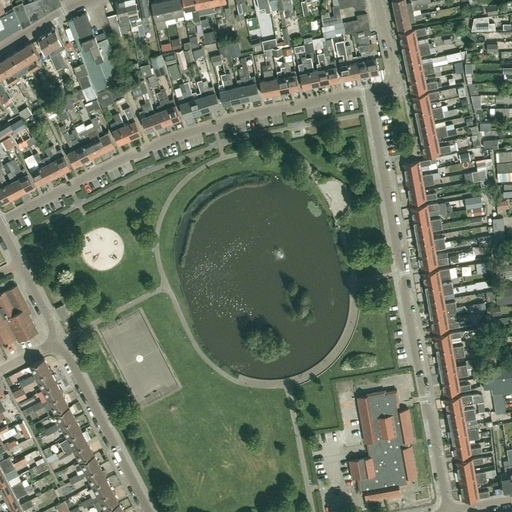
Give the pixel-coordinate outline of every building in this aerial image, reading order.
[(12,5),(15,10),(21,26),(23,29),(31,23),(24,4),(22,0),(12,5)] [(46,0),(35,0),(34,1),(40,18),(51,11),(46,0)] [(61,4),(59,0),(46,0),(51,11),(61,4)] [(129,17),(125,0),(115,0),(119,19),(129,17)] [(139,15),(135,0),(125,0),(129,17),(131,25),(137,24),(136,16),(139,15)] [(137,0),(144,27),(144,31),(150,30),(147,13),(151,12),(148,0),(137,0)] [(165,17),(161,0),(159,0),(152,2),(157,28),(167,26),(165,17)] [(171,0),(161,0),(165,17),(174,15),(171,0)] [(181,0),(171,0),(174,15),(184,13),(181,0)] [(197,6),(196,0),(183,0),(185,9),(191,8),(194,21),(200,20),(199,14),(197,6)] [(212,0),(196,0),(197,6),(199,14),(215,11),(213,3),(212,0)] [(269,1),(268,0),(257,0),(259,9),(264,8),(265,13),(271,11),(271,10),(269,1)] [(268,0),(269,1),(271,10),(278,9),(278,10),(283,9),(281,0),(268,0)] [(290,0),(281,0),(283,9),(284,11),(293,9),(290,0)] [(392,0),(394,9),(427,2),(431,1),(430,0),(413,0),(412,0),(411,0),(392,0)] [(34,1),(24,4),(31,23),(40,18),(34,1)] [(427,2),(394,9),(396,19),(408,16),(421,13),(420,9),(428,7),(427,2)] [(488,15),(499,13),(497,4),(487,5),(488,15)] [(230,14),(229,7),(224,8),(225,15),(226,15),(227,23),(232,22),(231,14),(230,14)] [(0,39),(21,26),(15,10),(6,14),(0,17),(0,39)] [(97,41),(86,12),(68,20),(80,49),(95,88),(122,77),(107,38),(97,41)] [(408,16),(396,19),(398,28),(410,26),(409,21),(422,18),(428,16),(428,12),(421,13),(408,16)] [(116,14),(108,16),(115,42),(122,40),(117,20),(116,14)] [(343,21),(341,14),(322,18),(323,25),(343,21)] [(489,23),(488,16),(474,17),(471,30),(489,30),(489,23)] [(322,26),(324,37),(336,35),(334,24),(322,26)] [(55,27),(47,33),(53,47),(61,67),(62,69),(62,68),(66,67),(59,51),(63,49),(61,42),(55,27)] [(286,27),(283,28),(282,28),(284,41),(277,43),(278,47),(277,47),(277,48),(281,47),(290,45),(286,27)] [(402,43),(417,40),(416,35),(426,33),(425,27),(399,32),(402,43)] [(355,31),(351,32),(353,43),(359,41),(358,37),(367,35),(371,34),(370,28),(360,30),(355,31)] [(205,33),(206,39),(207,43),(216,41),(214,31),(205,33)] [(61,67),(47,33),(39,38),(44,52),(48,50),(56,70),(61,67)] [(189,37),(190,41),(191,47),(198,45),(196,35),(189,37)] [(365,50),(369,74),(372,73),(373,74),(378,73),(378,72),(379,72),(376,57),(371,58),(369,50),(370,50),(367,35),(358,37),(359,41),(359,45),(363,44),(364,50),(365,50)] [(174,49),(181,47),(179,38),(171,40),(174,49)] [(259,38),(251,40),(254,51),(262,49),(259,38)] [(321,38),(312,39),(314,46),(322,44),(322,41),(321,38)] [(162,51),(170,49),(168,40),(160,42),(162,51)] [(231,52),(239,49),(236,40),(228,42),(231,52)] [(343,58),(338,59),(343,79),(344,79),(344,80),(349,79),(349,78),(352,77),(349,63),(346,49),(345,46),(344,40),(336,42),(338,55),(342,54),(343,58)] [(417,40),(402,43),(403,53),(429,47),(428,42),(417,44),(417,40)] [(304,45),(305,50),(305,51),(306,51),(314,49),(312,41),(303,43),(304,45)] [(21,49),(34,70),(39,67),(35,62),(33,63),(31,59),(39,55),(31,42),(21,49)] [(487,52),(498,52),(497,43),(487,44),(487,52)] [(227,56),(230,55),(230,52),(228,45),(218,47),(220,53),(222,52),(223,57),(227,56)] [(361,76),(358,61),(357,56),(352,57),(351,53),(349,45),(345,46),(346,49),(349,63),(352,77),(355,77),(355,78),(361,76)] [(283,55),(281,47),(277,48),(277,47),(272,48),(273,57),(283,55)] [(282,49),(284,55),(292,54),(291,47),(282,49)] [(405,62),(421,59),(420,55),(431,53),(429,47),(403,53),(405,62)] [(195,57),(196,57),(204,54),(205,54),(203,48),(196,50),(193,51),(195,57)] [(23,74),(28,70),(30,72),(34,70),(21,49),(11,55),(23,74)] [(187,62),(194,60),(191,49),(184,50),(187,62)] [(181,69),(188,67),(183,50),(176,51),(181,69)] [(358,61),(361,76),(367,75),(366,74),(369,74),(365,50),(364,50),(360,51),(361,55),(357,56),(358,61)] [(465,51),(447,55),(448,62),(464,58),(465,51)] [(318,69),(321,85),(327,83),(327,82),(330,82),(327,67),(325,58),(324,52),(317,53),(319,63),(317,63),(318,69)] [(467,53),(466,63),(474,63),(474,53),(467,53)] [(161,54),(154,56),(150,57),(153,68),(164,64),(161,54)] [(176,61),(175,54),(165,56),(166,64),(169,63),(176,61)] [(1,61),(14,82),(19,79),(17,77),(23,74),(11,55),(1,61)] [(245,57),(240,58),(242,68),(246,84),(250,98),(253,98),(253,99),(258,97),(258,96),(259,96),(254,76),(249,77),(245,57)] [(329,57),(325,58),(327,67),(330,82),(333,81),(333,82),(338,81),(338,80),(339,80),(335,60),(330,61),(329,57)] [(407,72),(433,66),(432,61),(422,63),(421,59),(405,62),(407,72)] [(0,78),(6,75),(8,78),(7,79),(10,85),(14,82),(1,61),(0,61),(0,78)] [(285,66),(289,90),(293,89),(293,90),(298,89),(298,88),(299,88),(295,70),(291,71),(289,61),(284,62),(285,66)] [(308,62),(309,71),(311,79),(312,85),(315,85),(315,86),(321,85),(318,69),(313,70),(311,61),(308,62)] [(455,73),(463,71),(461,61),(453,63),(455,73)] [(309,86),(312,85),(311,79),(309,71),(308,62),(298,64),(303,87),(304,87),(304,88),(309,87),(309,86)] [(152,74),(149,63),(140,65),(142,76),(152,74)] [(466,63),(465,71),(465,72),(474,73),(474,63),(466,63)] [(278,77),(281,93),(287,91),(289,90),(285,66),(281,67),(281,70),(277,71),(278,77)] [(409,81),(424,78),(424,74),(434,72),(433,66),(407,72),(409,81)] [(247,99),(250,98),(246,84),(242,68),(238,69),(241,79),(236,80),(238,86),(241,101),(247,100),(247,99)] [(263,70),(264,80),(260,81),(263,95),(264,95),(264,96),(269,95),(269,94),(272,94),(267,69),(263,70)] [(281,93),(278,77),(273,78),(273,76),(272,69),(267,69),(272,94),(275,93),(275,94),(281,93)] [(238,86),(233,87),(233,85),(230,72),(225,73),(229,88),(232,102),(235,102),(236,103),(241,101),(238,86)] [(465,73),(468,82),(471,83),(471,73),(474,73),(465,72),(465,73)] [(200,74),(201,80),(210,108),(214,107),(214,108),(219,107),(219,106),(220,106),(215,91),(215,89),(213,85),(208,87),(204,73),(200,74)] [(229,88),(225,73),(220,74),(222,84),(219,84),(223,105),(224,104),(225,105),(230,104),(229,103),(232,102),(229,88)] [(156,80),(154,74),(148,76),(150,82),(156,80)] [(424,78),(409,81),(412,92),(438,87),(436,80),(425,83),(424,78)] [(26,96),(38,92),(33,79),(22,84),(26,96)] [(0,100),(1,103),(4,102),(9,110),(10,109),(14,116),(8,119),(9,121),(0,125),(0,138),(14,131),(15,130),(14,130),(26,124),(19,113),(0,83),(1,83),(0,80),(0,100)] [(142,93),(143,93),(147,92),(143,80),(138,82),(142,93)] [(196,93),(202,112),(208,110),(208,109),(210,108),(201,80),(196,81),(200,92),(196,93)] [(142,94),(142,93),(138,82),(137,81),(130,84),(135,97),(142,94)] [(184,83),(193,114),(196,113),(197,114),(202,112),(196,93),(195,92),(192,93),(190,86),(188,81),(184,83)] [(471,83),(468,82),(471,95),(478,95),(475,83),(471,83)] [(121,83),(109,88),(113,98),(126,94),(121,83)] [(178,96),(180,103),(184,117),(185,116),(186,117),(191,116),(191,115),(193,114),(184,83),(179,84),(181,93),(182,92),(182,94),(178,96)] [(55,87),(60,96),(65,93),(61,84),(55,87)] [(457,88),(459,96),(466,95),(464,86),(457,88)] [(73,92),(69,94),(72,102),(85,96),(81,88),(73,92)] [(114,100),(113,98),(109,88),(98,92),(99,95),(97,96),(103,108),(108,106),(106,103),(114,100)] [(161,91),(164,99),(168,111),(172,121),(175,120),(175,121),(180,119),(180,118),(181,118),(174,98),(168,100),(167,97),(168,97),(167,95),(165,89),(161,91)] [(415,107),(429,104),(429,99),(440,97),(438,90),(412,96),(415,107)] [(169,122),(172,121),(168,111),(164,99),(161,91),(156,93),(160,104),(157,105),(159,111),(164,125),(170,123),(169,122)] [(68,94),(63,97),(59,98),(60,101),(61,100),(66,110),(75,106),(72,102),(69,94),(68,94)] [(471,95),(470,95),(473,108),(480,108),(480,95),(471,95)] [(154,113),(150,104),(149,98),(145,100),(147,105),(155,128),(158,126),(159,127),(164,125),(159,111),(154,113)] [(100,108),(96,99),(85,104),(88,110),(94,107),(95,110),(100,108)] [(61,100),(60,101),(54,104),(59,114),(66,110),(61,100)] [(147,105),(145,100),(144,100),(145,103),(141,104),(142,107),(146,116),(141,117),(146,131),(148,131),(153,130),(153,129),(155,128),(147,105)] [(0,105),(2,104),(0,101),(0,120),(9,115),(6,110),(0,113),(0,105)] [(59,114),(54,104),(45,109),(50,118),(59,114)] [(443,111),(441,106),(430,108),(429,104),(415,107),(417,116),(443,111)] [(124,125),(130,138),(141,133),(136,120),(129,106),(123,108),(130,122),(124,125)] [(505,115),(509,115),(509,108),(495,108),(495,117),(498,117),(498,118),(505,118),(505,115)] [(443,111),(417,116),(419,126),(433,123),(433,119),(444,116),(443,111)] [(42,112),(34,116),(38,123),(46,119),(42,112)] [(124,125),(118,112),(113,114),(115,121),(110,123),(113,130),(113,129),(119,143),(130,138),(124,125)] [(92,118),(107,149),(109,148),(110,148),(115,146),(114,145),(115,145),(108,132),(104,134),(96,116),(92,118)] [(87,129),(100,154),(104,151),(104,150),(107,149),(92,118),(91,119),(94,125),(87,129)] [(433,123),(419,126),(421,135),(446,130),(445,125),(434,127),(434,123),(433,123)] [(478,134),(479,134),(477,124),(470,126),(473,135),(478,134)] [(76,148),(83,161),(84,162),(88,159),(88,158),(91,157),(78,133),(77,130),(76,130),(75,128),(72,130),(73,133),(69,135),(76,148)] [(78,133),(91,157),(93,156),(94,156),(100,154),(87,129),(78,133)] [(446,130),(421,135),(422,145),(437,142),(437,138),(448,135),(446,130)] [(67,142),(72,151),(68,153),(74,166),(75,165),(76,166),(80,163),(80,162),(83,161),(76,148),(69,135),(67,131),(63,133),(67,142)] [(478,134),(473,135),(472,136),(475,148),(481,147),(479,139),(478,134)] [(26,141),(29,146),(36,141),(33,135),(26,140),(26,141)] [(7,150),(14,146),(10,137),(2,142),(7,150)] [(483,140),(484,147),(491,147),(492,148),(498,148),(497,139),(483,140)] [(437,142),(422,145),(425,156),(451,150),(449,144),(438,146),(437,142)] [(71,167),(64,154),(61,148),(56,151),(53,145),(50,146),(63,171),(65,170),(66,171),(70,169),(70,168),(71,167)] [(45,157),(55,177),(60,174),(60,173),(63,171),(50,146),(45,149),(47,153),(47,152),(49,155),(45,157)] [(511,150),(496,152),(497,162),(511,161),(511,150)] [(33,154),(46,180),(49,178),(50,179),(55,177),(45,157),(40,159),(37,152),(33,154)] [(459,154),(461,162),(470,160),(469,152),(459,154)] [(28,165),(31,171),(38,184),(39,184),(39,185),(44,182),(44,181),(46,180),(33,154),(28,157),(32,163),(28,165)] [(15,158),(11,160),(26,190),(29,189),(30,190),(34,187),(34,186),(35,186),(25,167),(20,170),(15,158)] [(430,158),(419,160),(404,163),(405,173),(421,170),(420,166),(431,164),(430,158)] [(10,177),(11,181),(19,195),(24,192),(26,190),(11,160),(6,162),(13,175),(10,177)] [(511,162),(497,163),(497,172),(511,171),(511,162)] [(0,169),(0,178),(10,198),(13,197),(13,198),(19,195),(11,181),(7,183),(0,169)] [(471,172),(473,181),(487,179),(485,169),(471,172)] [(421,170),(405,173),(407,183),(433,178),(432,172),(421,174),(421,170)] [(511,180),(511,171),(497,173),(498,181),(511,180)] [(10,198),(0,178),(0,198),(2,203),(3,202),(3,203),(8,201),(8,200),(10,198)] [(433,178),(407,183),(409,192),(424,190),(423,185),(434,183),(433,178)] [(472,190),(482,188),(480,182),(471,184),(472,190)] [(424,190),(409,192),(411,202),(437,197),(436,192),(425,194),(424,190)] [(459,209),(466,208),(466,209),(482,206),(480,195),(458,199),(459,209)] [(413,217),(429,214),(428,211),(439,209),(438,202),(412,207),(413,217)] [(469,216),(485,214),(484,207),(468,209),(469,216)] [(429,214),(413,217),(415,227),(441,223),(440,218),(430,220),(429,214)] [(468,219),(469,226),(482,224),(481,217),(468,219)] [(417,237),(432,235),(431,230),(442,228),(441,223),(415,227),(417,237)] [(419,247),(445,243),(444,237),(433,239),(432,235),(417,237),(419,247)] [(419,247),(421,257),(436,255),(435,249),(446,247),(445,243),(419,247)] [(447,253),(436,255),(421,257),(422,267),(448,263),(447,253)] [(511,273),(511,263),(496,265),(498,275),(511,273)] [(423,272),(425,282),(440,279),(451,277),(449,268),(423,272)] [(440,279),(425,282),(427,292),(453,287),(452,282),(441,284),(440,279)] [(28,307),(17,285),(0,293),(0,344),(1,346),(6,343),(6,344),(9,342),(16,338),(18,341),(38,331),(29,314),(30,313),(27,307),(28,307)] [(511,286),(495,288),(497,304),(511,302),(511,286)] [(428,301),(444,299),(443,294),(454,292),(453,287),(427,292),(428,301)] [(487,301),(492,300),(495,296),(495,290),(486,291),(487,301)] [(430,311),(456,306),(455,301),(444,303),(444,299),(428,301),(430,311)] [(484,302),(475,304),(476,312),(484,310),(485,307),(484,302)] [(63,304),(56,308),(62,319),(69,316),(63,304)] [(456,306),(430,311),(432,321),(456,317),(455,312),(457,311),(456,306)] [(492,316),(502,315),(501,306),(499,306),(491,307),(492,316)] [(479,323),(481,313),(470,315),(471,324),(479,323)] [(456,317),(432,321),(433,331),(460,326),(459,320),(456,321),(456,317)] [(483,339),(499,337),(498,329),(482,330),(483,339)] [(436,345),(451,343),(451,338),(461,336),(460,331),(434,335),(436,345)] [(499,337),(483,339),(482,339),(483,348),(500,347),(499,337)] [(438,355),(464,350),(463,345),(452,347),(451,343),(436,345),(438,355)] [(496,363),(494,349),(484,350),(485,363),(496,363)] [(439,364),(455,362),(454,357),(465,355),(464,350),(438,355),(439,364)] [(44,357),(30,365),(35,374),(36,376),(50,369),(44,357)] [(455,362),(439,364),(441,374),(467,369),(466,364),(455,366),(455,362)] [(511,364),(482,366),(484,388),(502,387),(503,393),(511,392),(511,364)] [(50,369),(36,376),(37,377),(42,388),(56,381),(50,369)] [(443,383),(458,381),(457,376),(468,375),(467,369),(441,374),(443,383)] [(31,375),(25,378),(28,383),(34,380),(33,379),(33,378),(32,376),(31,375)] [(25,378),(19,381),(22,386),(28,383),(25,378)] [(56,381),(42,388),(48,398),(49,399),(62,392),(56,381)] [(458,381),(443,383),(444,393),(471,389),(470,384),(459,385),(458,381)] [(21,389),(13,393),(17,400),(25,396),(21,389)] [(349,460),(353,478),(359,477),(360,484),(359,484),(360,492),(365,492),(366,501),(382,498),(382,496),(385,496),(385,497),(401,494),(399,485),(409,483),(408,477),(417,476),(411,445),(410,445),(409,440),(414,439),(408,408),(399,410),(398,402),(399,402),(397,389),(385,392),(385,390),(372,392),(373,394),(357,396),(365,442),(367,441),(370,456),(349,460)] [(62,392),(49,399),(50,401),(55,411),(68,404),(62,392)] [(495,411),(505,410),(503,393),(493,394),(495,411)] [(447,408),(462,406),(462,401),(472,399),(472,394),(445,398),(447,408)] [(487,401),(486,394),(478,395),(479,403),(487,401)] [(19,402),(21,406),(35,399),(33,395),(19,402)] [(42,400),(38,402),(40,407),(44,405),(46,404),(46,403),(45,401),(44,400),(44,399),(42,400)] [(38,402),(32,405),(34,410),(40,407),(38,402)] [(350,430),(362,428),(358,402),(346,404),(350,430)] [(479,412),(485,411),(483,402),(477,403),(479,412)] [(69,405),(56,413),(59,419),(61,422),(62,424),(75,417),(69,405)] [(449,418),(475,413),(474,408),(463,410),(462,406),(447,408),(449,418)] [(451,427),(466,425),(465,420),(476,419),(475,413),(449,418),(451,427)] [(75,417),(62,424),(63,426),(68,436),(81,429),(75,417)] [(22,421),(18,422),(25,437),(29,435),(22,421)] [(56,423),(50,426),(53,432),(59,428),(58,426),(57,424),(56,423)] [(452,437),(478,432),(477,427),(467,429),(466,425),(451,427),(452,437)] [(0,437),(1,440),(16,432),(12,426),(0,432),(0,437)] [(50,426),(44,429),(47,435),(53,432),(50,426)] [(81,429),(68,436),(68,437),(73,447),(74,448),(87,440),(81,429)] [(478,432),(452,437),(454,446),(469,444),(469,440),(479,438),(478,432)] [(8,448),(16,444),(13,439),(5,443),(8,448)] [(87,440),(74,448),(75,449),(80,459),(93,452),(87,440)] [(469,444),(454,446),(456,456),(482,452),(481,447),(470,448),(469,444)] [(65,449),(63,451),(65,456),(71,453),(71,452),(70,450),(69,449),(69,448),(65,449)] [(16,466),(39,454),(36,449),(13,461),(16,466)] [(63,451),(57,454),(59,459),(65,456),(63,451)] [(94,454),(80,461),(85,471),(86,471),(87,473),(100,466),(94,454)] [(9,456),(0,460),(0,467),(12,462),(9,456)] [(458,471),(474,468),(473,464),(484,462),(483,456),(456,461),(458,471)] [(47,458),(36,463),(38,468),(49,464),(47,458)] [(501,473),(504,493),(511,491),(511,480),(511,472),(509,461),(508,461),(508,459),(503,460),(504,470),(507,469),(507,472),(501,473)] [(57,460),(50,464),(54,473),(62,469),(57,460)] [(0,483),(8,479),(5,473),(15,468),(12,462),(0,467),(0,483)] [(100,466),(87,473),(87,474),(92,482),(93,484),(106,477),(100,466)] [(474,468),(458,471),(460,481),(486,476),(485,471),(474,473),(474,468)] [(79,473),(75,475),(78,480),(84,477),(84,476),(83,475),(82,473),(81,472),(79,473)] [(75,475),(69,478),(72,483),(78,480),(75,475)] [(462,490),(477,487),(476,483),(487,481),(486,476),(460,481),(462,490)] [(106,477),(93,484),(94,487),(98,494),(98,495),(99,496),(112,489),(106,477)] [(22,481),(11,486),(8,479),(0,483),(0,487),(5,497),(25,486),(22,481)] [(31,498),(20,503),(17,497),(27,492),(34,489),(31,483),(25,486),(5,497),(11,509),(10,509),(31,499),(31,498)] [(463,500),(489,496),(489,490),(478,492),(477,487),(462,490),(463,500)] [(112,489),(99,496),(100,498),(104,506),(105,508),(118,500),(112,489)] [(77,503),(84,499),(82,494),(75,498),(77,503)] [(93,496),(88,499),(90,504),(94,502),(96,501),(96,500),(95,498),(95,497),(94,496),(93,496)] [(31,499),(10,509),(11,511),(24,511),(24,509),(34,504),(31,499)] [(88,499),(82,502),(84,507),(90,504),(88,499)] [(70,511),(65,500),(55,505),(58,511),(70,511)] [(124,511),(119,502),(105,509),(106,511),(124,511)]
